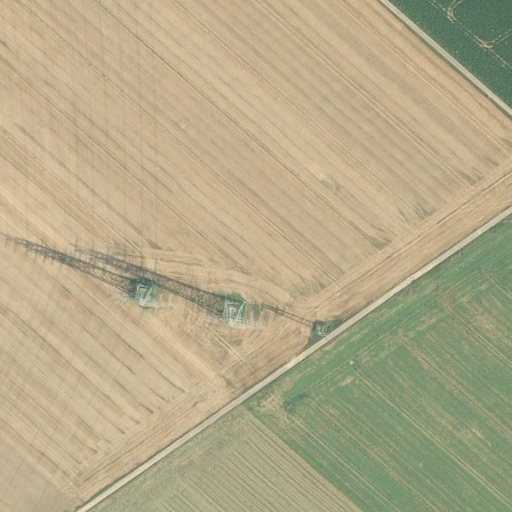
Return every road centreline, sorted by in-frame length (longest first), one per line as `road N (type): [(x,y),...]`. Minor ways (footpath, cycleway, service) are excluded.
road 1 (track): [(511,210),(83,511)]
road 2 (track): [(381,0),(511,114)]
